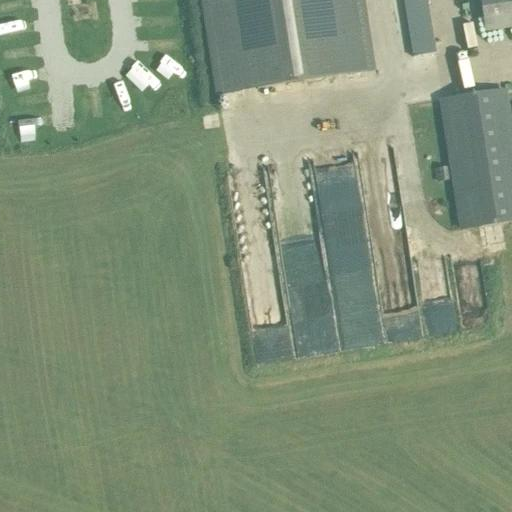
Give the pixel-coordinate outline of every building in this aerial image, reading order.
[(202,0),(217,96),(372,72),(360,0),(202,0)] [(426,0),(403,0),(411,58),(434,55),(426,0)] [(511,0),(479,0),(484,33),(511,29),(511,0)] [(511,143),(504,92),(441,102),(461,231),(511,222),(511,143)] [(437,253),(423,255),(427,276),(440,274),(437,253)]
